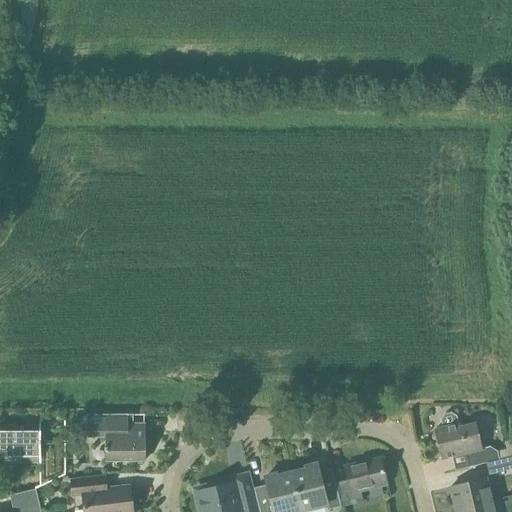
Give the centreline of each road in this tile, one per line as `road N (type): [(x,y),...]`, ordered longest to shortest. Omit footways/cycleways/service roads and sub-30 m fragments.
road 1 (residential): [(171,511),(177,462),(189,439),(225,431),(389,432),(413,453),(427,511)]
road 2 (unclassified): [(0,140),(32,0)]
